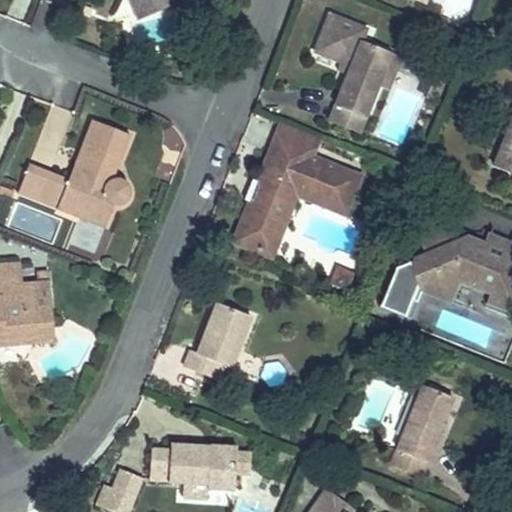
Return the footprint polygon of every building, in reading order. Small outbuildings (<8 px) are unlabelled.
[(135,0),(143,17),(169,5),(166,0),(135,0)] [(366,30),(327,16),(313,55),(348,67),(328,122),(361,134),(389,55),(360,45),(366,30)] [(511,119),(493,167),(511,174),(511,119)] [(16,194),(57,210),(61,200),(107,218),(112,205),(123,202),(128,196),(130,187),(127,180),(120,176),(112,175),(128,135),(91,121),(69,181),(27,165),(16,194)] [(254,200),(250,199),(232,242),(262,253),(276,215),(286,219),(294,201),(288,198),(290,192),(327,206),(331,197),(341,200),(354,194),(361,176),(311,157),(319,137),(283,123),(275,143),(272,142),(255,185),(260,186),(254,200)] [(246,198),(250,199),(254,200),(260,186),(255,185),(252,184),(246,198)] [(346,214),(354,194),(341,200),(331,197),(327,206),(346,214)] [(61,200),(57,210),(103,229),(107,218),(61,200)] [(276,215),(262,253),(271,257),(286,219),(276,215)] [(420,293),(432,297),(454,284),(489,298),(486,305),(511,314),(511,258),(505,256),(509,245),(486,235),(481,247),(461,238),(451,243),(439,221),(415,235),(426,256),(413,262),(410,270),(408,264),(394,271),(378,310),(399,318),(406,301),(415,305),(420,293)] [(0,262),(0,277),(23,276),(22,260),(0,262)] [(335,270),(330,284),(346,289),(352,276),(335,270)] [(23,276),(0,277),(0,346),(39,343),(37,314),(55,312),(52,279),(50,279),(49,271),(38,272),(39,280),(23,281),(23,276)] [(446,302),(454,284),(432,297),(446,302)] [(408,321),(415,305),(406,301),(399,318),(408,321)] [(186,353),(181,368),(217,382),(222,369),(231,371),(249,320),(215,307),(196,356),(186,353)] [(37,314),(39,343),(58,341),(55,312),(37,314)] [(422,388),(398,451),(430,464),(454,401),(422,388)] [(148,486),(180,487),(206,488),(206,493),(234,494),(235,481),(253,482),(254,466),(235,465),(236,455),(236,450),(170,447),(169,455),(150,454),(148,486)] [(430,464),(398,451),(391,467),(424,480),(430,464)] [(254,456),(236,455),(235,465),(254,466),(254,456)] [(108,511),(127,511),(140,480),(118,472),(111,490),(103,487),(95,507),(108,511)] [(206,488),(180,487),(179,501),(205,502),(206,493),(206,488)] [(346,511),(348,509),(323,493),(308,511),(346,511)]
